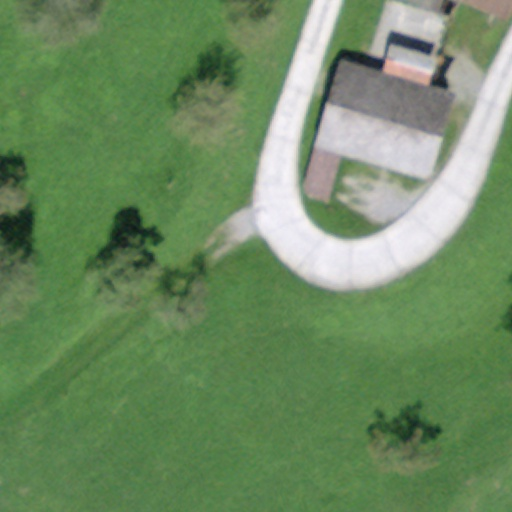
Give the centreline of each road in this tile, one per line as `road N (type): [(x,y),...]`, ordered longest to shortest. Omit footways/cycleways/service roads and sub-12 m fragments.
road 1 (unclassified): [(511,48),(456,187),(415,238),(369,263),(330,260),(288,238),(269,200),(276,137),(331,0)]
road 2 (track): [(269,200),(0,398)]
